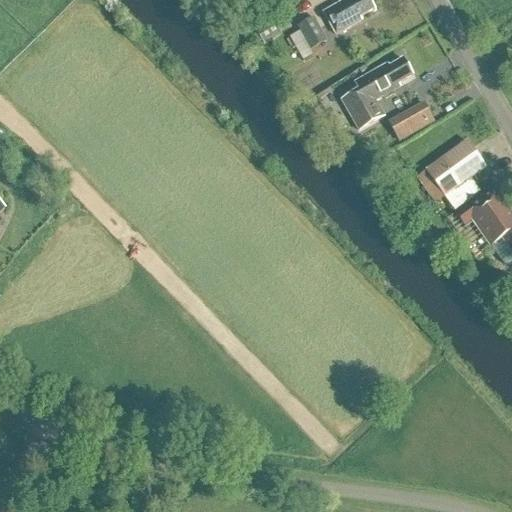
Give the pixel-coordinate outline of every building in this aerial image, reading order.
[(375,12),(367,0),(357,0),(351,4),(349,1),(324,15),(336,37),(363,22),(361,20),(375,12)] [(265,47),(282,37),(271,19),(254,30),(265,47)] [(297,29),(299,33),(310,52),(327,43),(314,19),(297,29)] [(313,57),(310,52),(299,33),(289,38),(303,63),(313,57)] [(412,79),(402,62),(389,70),(387,67),(354,85),(359,93),(341,103),(358,134),(384,120),(374,104),(400,89),(399,86),(412,79)] [(389,121),(400,142),(437,122),(426,101),(389,121)] [(445,200),(487,170),(467,143),(426,173),(445,200)] [(511,206),(497,185),(474,202),(474,203),(456,216),(465,229),(472,224),(502,266),(509,268),(511,265),(511,206)]
